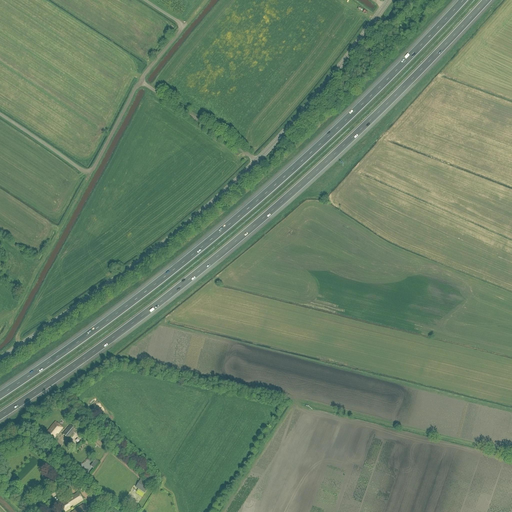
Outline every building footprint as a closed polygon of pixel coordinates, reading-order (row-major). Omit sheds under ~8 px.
[(55,422),(46,434),(53,440),(62,428),(55,422)] [(76,430),(70,425),(62,434),(68,439),(76,430)] [(145,493),(149,487),(140,481),(135,487),(145,493)] [(55,490),(49,493),(53,498),(58,495),(55,490)] [(65,511),(83,500),(78,492),(60,504),(65,511)]
